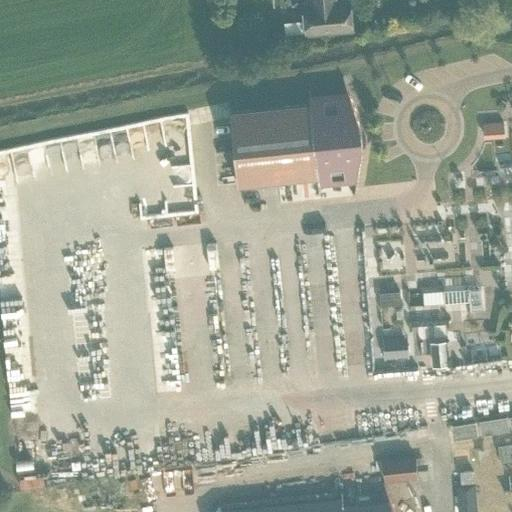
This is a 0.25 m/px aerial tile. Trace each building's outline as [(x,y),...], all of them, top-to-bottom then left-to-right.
[(308,0),(308,1),(302,2),(305,34),(353,29),(350,0),(308,0)] [(354,195),(355,196),(363,144),(361,125),(343,76),(341,77),(348,95),(311,99),(310,87),(308,87),(310,103),(230,111),(238,184),(317,176),(319,192),(320,192),(319,180),(357,176),(354,195)] [(396,235),(382,236),(383,256),(397,255),(396,235)] [(404,246),(405,272),(414,272),(413,246),(404,246)] [(511,258),(497,260),(500,281),(511,279),(511,258)] [(373,287),(403,284),(402,270),(372,274),(373,287)] [(430,291),(431,278),(412,277),(412,290),(430,291)] [(436,296),(458,295),(459,306),(474,306),(473,282),(435,284),(436,296)] [(372,323),(395,324),(396,288),(386,288),(386,296),(373,296),(372,323)] [(476,317),(475,308),(454,309),(455,318),(476,317)] [(397,356),(396,331),(376,331),(376,357),(397,356)] [(438,359),(437,334),(420,335),(421,360),(438,359)] [(511,410),(485,415),(494,469),(511,466),(511,436),(509,436),(511,434),(511,410)] [(463,415),(445,415),(445,436),(464,435),(463,415)] [(408,477),(407,458),(374,459),(375,478),(408,477)] [(447,479),(467,478),(466,465),(446,466),(447,479)] [(470,511),(465,479),(448,482),(452,511),(470,511)] [(396,511),(384,481),(383,481),(390,501),(344,506),(342,491),(341,491),(341,498),(222,510),(222,511),(396,511)] [(36,511),(40,496),(33,494),(28,511),(36,511)] [(52,511),(57,498),(45,494),(39,511),(52,511)]
